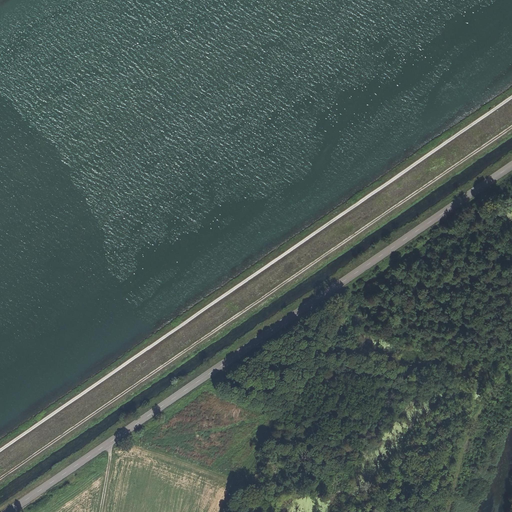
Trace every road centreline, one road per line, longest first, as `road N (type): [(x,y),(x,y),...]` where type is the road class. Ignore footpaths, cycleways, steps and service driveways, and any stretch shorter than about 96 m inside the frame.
road 1 (track): [(511,128),(0,479)]
road 2 (track): [(511,97),(0,448)]
road 3 (tertiary): [(511,163),(7,511)]
road 4 (track): [(216,511),(346,304),(335,285)]
road 5 (track): [(511,367),(479,401),(439,511)]
